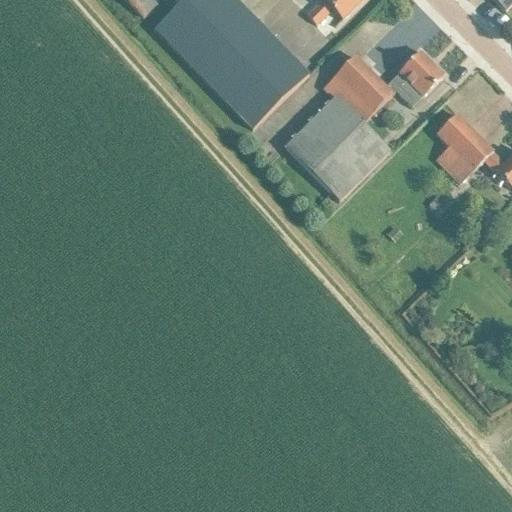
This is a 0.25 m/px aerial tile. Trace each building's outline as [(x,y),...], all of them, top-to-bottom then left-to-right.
[(122,0),(143,21),(156,7),(149,0),(122,0)] [(252,133),(294,92),(308,78),(232,0),(186,0),(154,32),(252,133)] [(341,24),(364,0),(325,0),(306,19),(315,28),(330,13),(341,24)] [(511,0),(490,0),(504,14),(511,6),(511,0)] [(423,100),(444,79),(420,55),(399,76),(387,88),(384,86),(382,88),(392,98),(395,95),(411,111),(422,100),(423,100)] [(340,74),(323,91),(334,102),(335,101),(362,128),(392,98),(382,88),(355,60),(340,74)] [(334,102),(285,151),(338,205),(389,154),(362,128),(335,101),(334,102)] [(511,158),(504,167),(492,156),(493,155),(456,118),(442,132),(436,138),(449,152),(436,164),(460,188),(484,164),(511,192),(511,158)]
